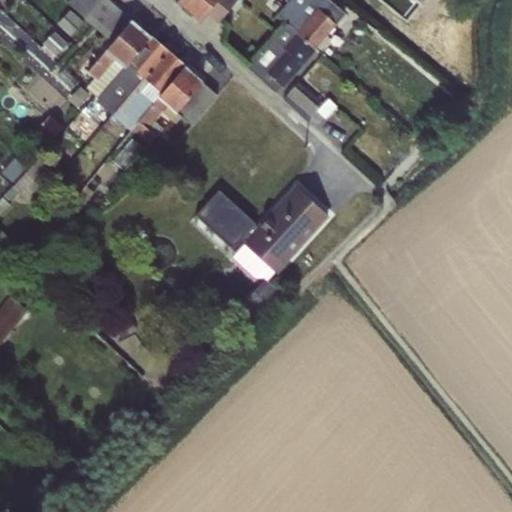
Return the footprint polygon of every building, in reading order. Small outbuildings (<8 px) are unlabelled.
[(67,0),(66,1),(84,18),(100,0),(67,0)] [(107,0),(100,0),(84,18),(97,29),(116,8),(107,0)] [(177,0),(175,3),(198,23),(206,13),(218,23),(235,0),(177,0)] [(288,0),(276,14),(285,22),(314,49),(344,13),(329,0),(288,0)] [(116,8),(97,29),(111,43),(131,20),(116,8)] [(70,9),(56,23),(69,36),(83,21),(70,9)] [(93,77),(85,87),(97,97),(117,75),(150,37),(131,20),(111,43),(87,71),(93,77)] [(285,22),(246,67),(275,93),(314,49),(285,22)] [(53,31),(42,43),(55,55),(66,43),(53,31)] [(150,37),(117,75),(125,82),(104,106),(113,114),(167,52),(150,37)] [(113,114),(112,115),(130,131),(131,129),(184,66),(167,52),(113,114)] [(184,66),(131,129),(148,144),(163,128),(154,121),(162,113),(175,124),(181,117),(190,126),(216,95),(184,66)] [(97,97),(96,99),(112,115),(113,114),(104,106),(125,82),(117,75),(97,97)] [(298,82),(283,98),(306,120),(322,104),(298,82)] [(460,98),(440,121),(451,130),(471,107),(460,98)] [(48,115),(35,129),(49,143),(63,128),(48,115)] [(37,159),(11,186),(26,201),(52,172),(37,159)] [(245,242),(243,244),(275,272),(327,215),(296,186),(259,226),(218,189),(194,216),(231,249),(241,238),(245,242)] [(0,197),(0,213),(9,204),(1,196),(0,197)] [(243,244),(232,256),(261,282),(264,278),(267,281),(275,272),(243,244)] [(247,310),(236,320),(244,328),(278,291),(267,281),(264,278),(261,282),(241,304),(247,310)] [(10,296),(0,307),(0,343),(27,310),(10,296)] [(128,314),(112,322),(121,338),(136,331),(128,314)] [(134,334),(118,342),(146,375),(144,377),(167,395),(178,382),(183,359),(149,350),(148,354),(134,334)]
